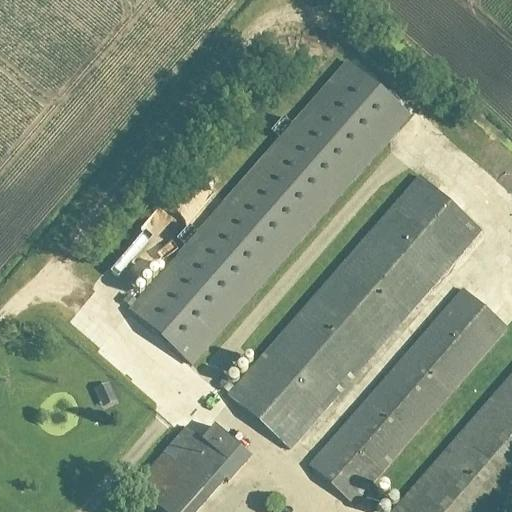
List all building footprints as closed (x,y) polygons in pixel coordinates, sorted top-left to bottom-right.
[(130,314),(191,368),(408,119),(347,65),(130,314)] [(480,233),(419,179),(228,399),(289,453),(480,233)] [(353,508),(507,331),(462,292),(308,469),(353,508)] [(130,311),(135,305),(127,299),(122,305),(130,311)] [(502,511),(511,501),(511,376),(394,511),(502,511)] [(226,395),(232,389),(225,382),(219,388),(226,395)] [(158,511),(200,511),(225,485),(228,488),(250,462),(214,431),(202,445),(185,430),(133,489),(158,511)] [(370,498),(365,503),(373,511),(378,505),(370,498)]
